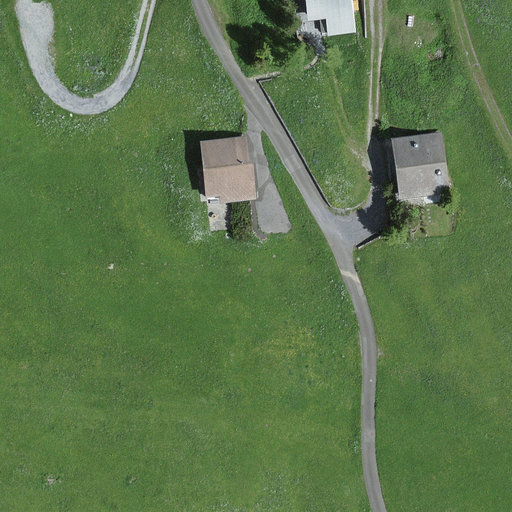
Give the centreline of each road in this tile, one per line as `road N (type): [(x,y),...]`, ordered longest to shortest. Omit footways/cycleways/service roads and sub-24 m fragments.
road 1 (residential): [(203,0),(222,50),(317,203),(368,327),(367,425),(382,511)]
road 2 (track): [(454,0),(511,146)]
road 3 (track): [(377,155),(376,0)]
